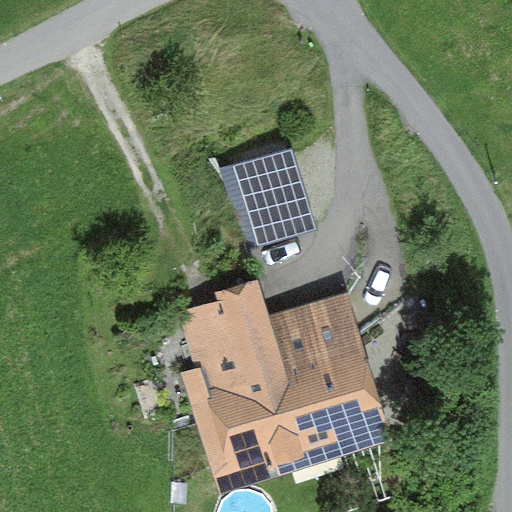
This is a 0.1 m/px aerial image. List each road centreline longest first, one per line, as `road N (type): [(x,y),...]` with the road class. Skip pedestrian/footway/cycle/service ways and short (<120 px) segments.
road 1 (unclassified): [(505,511),(500,273),(452,175),(319,0)]
road 2 (unclassified): [(109,0),(0,58)]
